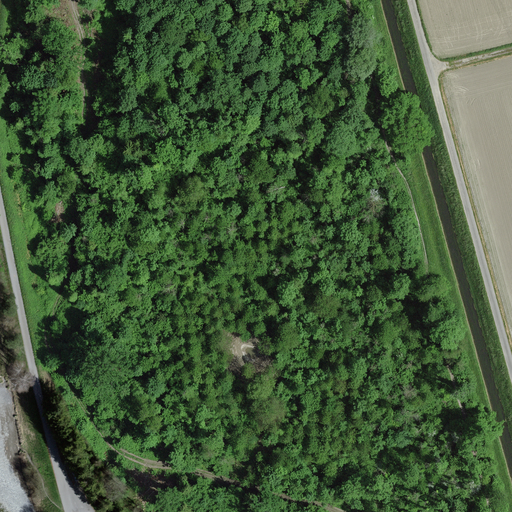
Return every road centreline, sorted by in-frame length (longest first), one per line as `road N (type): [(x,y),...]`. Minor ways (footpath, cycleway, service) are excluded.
road 1 (track): [(493,511),(434,316),(421,226),(387,142),(352,0)]
road 2 (unclassified): [(411,0),(511,368)]
road 3 (track): [(0,202),(69,511)]
